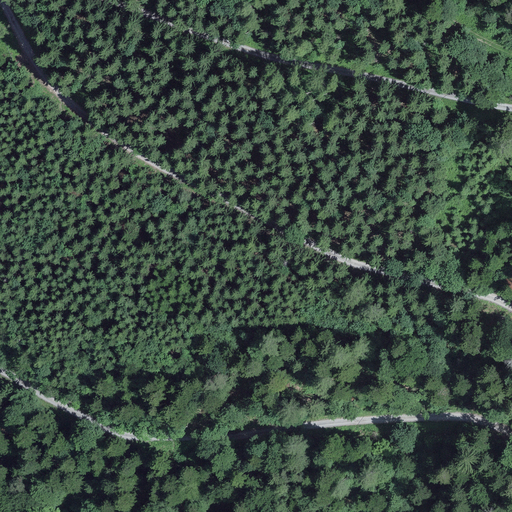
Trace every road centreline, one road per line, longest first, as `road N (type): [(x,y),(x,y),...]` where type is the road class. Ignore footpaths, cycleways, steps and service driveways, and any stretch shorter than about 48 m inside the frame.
road 1 (track): [(0,9),(48,89),(95,130),(356,264),(511,308)]
road 2 (track): [(511,432),(473,417),(435,416),(233,437),(118,434),(0,365)]
road 3 (track): [(511,106),(332,72),(99,0)]
